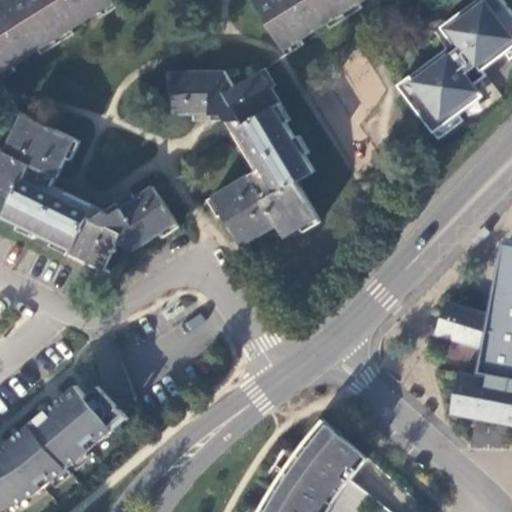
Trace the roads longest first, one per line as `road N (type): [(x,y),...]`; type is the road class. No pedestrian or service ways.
road 1 (secondary): [(137,511),(164,475),(331,336)]
road 2 (residential): [(331,336),(388,401),(509,511)]
road 3 (secondary): [(331,336),(511,163)]
